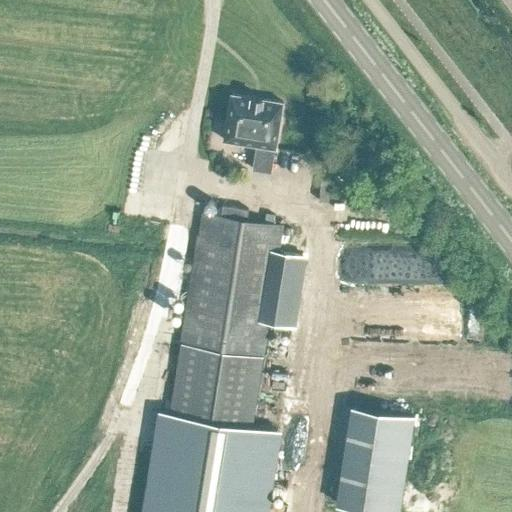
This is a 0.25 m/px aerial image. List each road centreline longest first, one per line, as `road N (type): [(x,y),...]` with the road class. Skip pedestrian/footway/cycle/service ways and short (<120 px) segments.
road 1 (primary): [(511,241),(323,0)]
road 2 (track): [(511,180),(370,0)]
